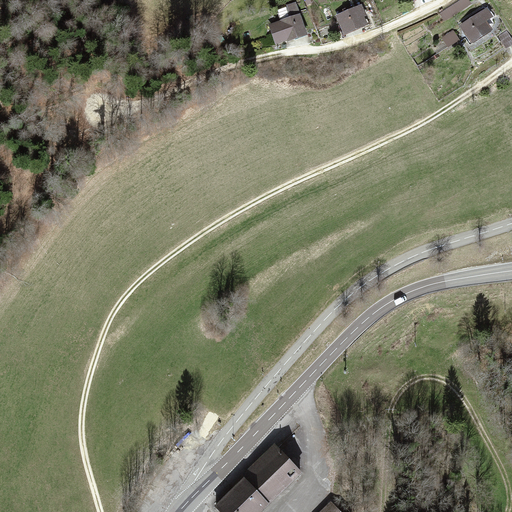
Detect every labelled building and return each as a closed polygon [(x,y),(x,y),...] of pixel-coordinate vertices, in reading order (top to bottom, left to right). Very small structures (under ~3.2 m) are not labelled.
[(290,17),(268,24),(275,45),(307,34),(296,2),(286,5),(290,17)] [(361,4),(336,15),(344,33),(369,22),(361,4)] [(488,10),(460,28),(471,44),(492,30),(486,21),(492,16),(488,10)] [(455,34),(442,42),(447,50),(460,41),(455,34)] [(275,448),(216,508),(220,511),(260,511),(300,472),(275,448)]
